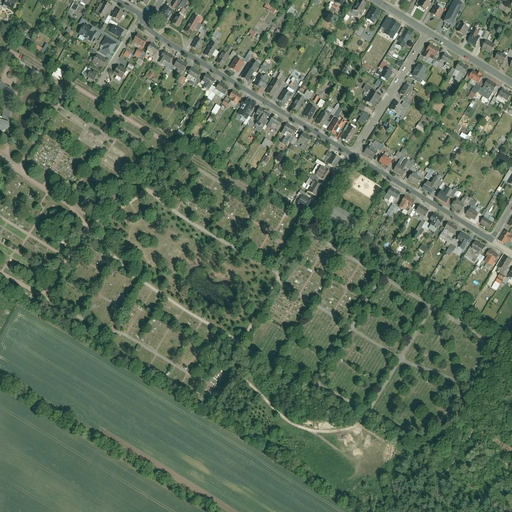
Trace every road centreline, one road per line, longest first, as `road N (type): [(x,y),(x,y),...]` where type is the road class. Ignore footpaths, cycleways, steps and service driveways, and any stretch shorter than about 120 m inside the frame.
road 1 (residential): [(353,156),(142,28)]
road 2 (track): [(212,353),(299,426),(339,432),(369,411)]
road 3 (residential): [(489,240),(353,156)]
road 4 (residential): [(353,156),(430,32)]
